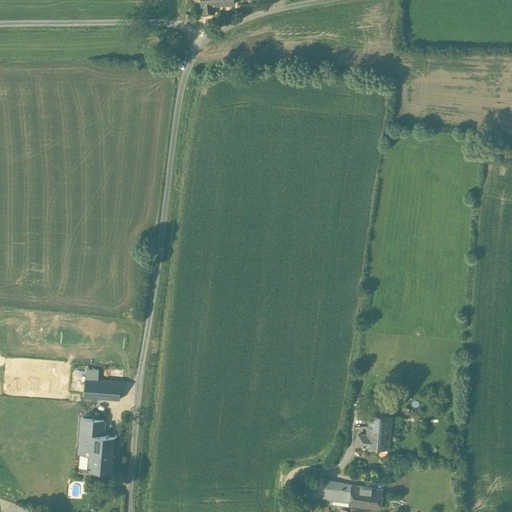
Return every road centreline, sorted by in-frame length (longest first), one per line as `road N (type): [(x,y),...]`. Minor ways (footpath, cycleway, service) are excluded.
road 1 (residential): [(131,511),(170,150),(181,87),(206,38)]
road 2 (residential): [(206,38),(183,23),(0,24)]
